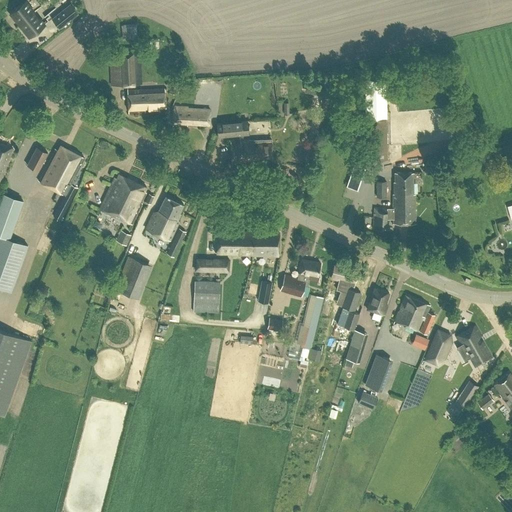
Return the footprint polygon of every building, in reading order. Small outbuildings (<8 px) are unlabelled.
[(10,12),(29,37),(44,24),(25,0),(10,12)] [(51,18),(59,28),(78,13),(70,3),(51,18)] [(132,35),(132,21),(119,21),(118,34),(132,35)] [(132,52),(132,47),(123,47),(123,53),(110,54),(111,85),(127,84),(129,112),(145,112),(144,108),(166,106),(165,91),(164,91),(164,88),(136,89),(135,83),(142,83),(140,52),(132,52)] [(176,94),(178,83),(170,82),(169,93),(176,94)] [(183,98),(195,98),(196,84),(184,84),(183,98)] [(387,159),(386,118),(386,99),(364,99),(365,119),(363,119),(365,159),(367,159),(387,159)] [(210,124),(210,109),(187,108),(187,106),(173,106),(173,125),(187,126),(187,123),(210,124)] [(242,140),(242,134),(243,134),(241,121),(216,123),(218,136),(237,134),(237,140),(230,140),(231,162),(252,161),(252,157),(272,156),(271,139),(242,140)] [(9,159),(13,148),(0,143),(0,181),(8,159),(9,159)] [(84,157),(60,145),(57,151),(55,150),(38,181),(64,195),(54,215),(60,219),(77,187),(73,185),(75,181),(72,179),(84,157)] [(47,152),(36,147),(27,165),(38,170),(47,152)] [(413,193),(413,172),(394,172),(394,181),(393,181),(393,193),(392,193),(393,208),(393,216),(393,223),(416,222),(416,194),(413,193)] [(147,186),(119,173),(117,177),(115,176),(100,208),(132,223),(142,203),(140,202),(145,192),(144,191),(147,186)] [(376,197),(386,196),(386,180),(376,181),(376,197)] [(9,238),(23,200),(3,193),(0,201),(0,286),(11,290),(27,245),(9,238)] [(150,204),(154,196),(148,193),(145,201),(150,204)] [(171,239),(179,221),(178,220),(181,213),(179,212),(183,204),(165,196),(158,210),(153,212),(146,227),(171,239)] [(393,216),(393,208),(387,208),(387,207),(373,206),(372,226),(386,227),(386,217),(393,216)] [(117,226),(111,234),(118,239),(124,231),(117,226)] [(174,255),(186,231),(179,227),(167,252),(174,255)] [(252,254),(253,231),(241,231),(241,229),(217,229),(217,253),(252,254)] [(253,231),(252,254),(278,255),(278,231),(253,231)] [(128,255),(114,288),(139,298),(152,264),(128,255)] [(228,273),(228,271),(229,258),(194,257),(194,272),(216,273),(215,281),(194,280),(193,311),(218,312),(219,273),(228,273)] [(318,280),(319,273),(318,273),(320,262),(300,258),(297,277),(284,273),(279,289),(300,295),(304,283),(307,284),(308,278),(318,280)] [(330,278),(339,280),(336,290),(347,293),(343,304),(355,308),(361,292),(349,288),(350,285),(354,286),(358,271),(342,267),(334,265),(330,278)] [(268,302),(272,282),(261,280),(257,301),(268,302)] [(384,315),(387,305),(385,304),(389,292),(374,287),(366,309),(384,315)] [(308,357),(311,347),(310,347),(323,296),(309,293),(302,322),(299,321),(294,341),(301,343),(302,344),(302,346),(300,355),(307,357),(308,357)] [(426,333),(434,315),(426,311),(429,305),(405,295),(394,320),(417,329),(422,318),(424,319),(419,330),(426,333)] [(342,307),(337,323),(353,329),(359,313),(342,307)] [(279,330),(281,319),(268,315),(265,327),(279,330)] [(456,346),(460,353),(461,353),(460,353),(466,350),(475,365),(491,356),(482,340),(479,342),(477,338),(481,335),(475,325),(456,335),(461,344),(457,346),(456,346)] [(0,413),(6,416),(32,340),(0,328),(0,413)] [(351,339),(361,342),(364,332),(354,329),(351,339)] [(437,329),(424,358),(437,364),(444,359),(451,343),(450,334),(437,329)] [(251,343),(252,336),(240,335),(240,342),(251,343)] [(416,335),(413,343),(425,348),(428,340),(416,335)] [(311,347),(308,357),(319,360),(321,350),(311,347)] [(373,361),(385,366),(388,358),(376,354),(373,361)] [(449,359),(455,369),(463,364),(457,354),(449,359)] [(346,358),(344,365),(351,367),(353,360),(346,358)] [(307,360),(301,359),(299,366),(306,367),(307,360)] [(258,362),(258,373),(271,373),(271,362),(258,362)] [(511,376),(509,372),(494,384),(504,396),(503,397),(507,403),(511,409),(511,376)] [(463,393),(455,405),(462,410),(478,385),(469,379),(461,392),(463,393)] [(377,398),(362,391),(357,402),(373,408),(377,398)] [(482,409),(493,400),(488,393),(477,402),(482,409)]
